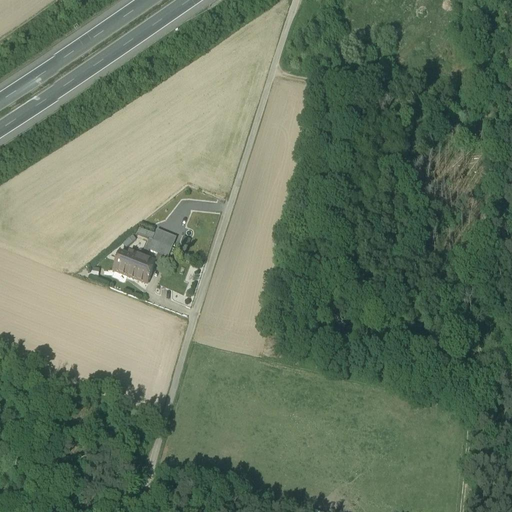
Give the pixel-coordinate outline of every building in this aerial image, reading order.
[(157,231),(153,242),(172,250),(177,239),(157,231)] [(133,236),(124,245),(127,249),(137,240),(133,236)] [(180,244),(188,246),(189,240),(181,238),(180,244)] [(168,259),(172,250),(153,242),(149,251),(168,259)] [(156,264),(130,254),(128,257),(121,254),(114,274),(147,287),(156,264)] [(100,270),(93,269),(91,278),(98,279),(100,270)]
